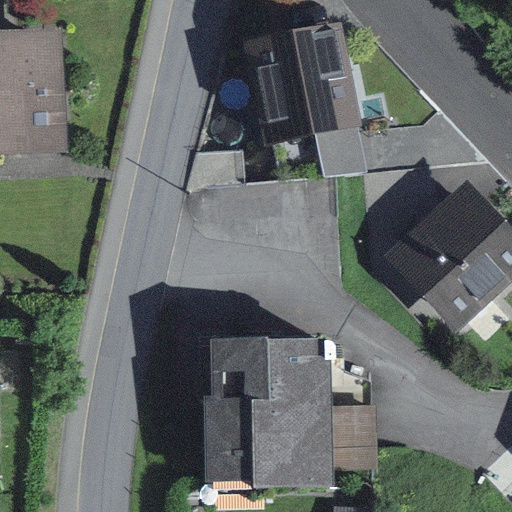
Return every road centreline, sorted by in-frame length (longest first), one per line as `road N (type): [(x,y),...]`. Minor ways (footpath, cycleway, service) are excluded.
road 1 (tertiary): [(200,0),(120,377),(104,511)]
road 2 (residential): [(396,0),(511,132)]
